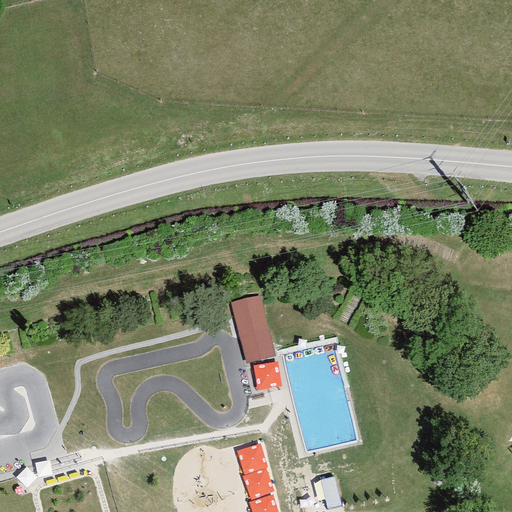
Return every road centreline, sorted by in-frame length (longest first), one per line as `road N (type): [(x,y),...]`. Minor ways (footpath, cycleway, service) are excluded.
road 1 (track): [(511,266),(394,245),(350,257),(244,254),(71,303),(0,332)]
road 2 (tertiary): [(0,234),(148,186),(251,165),(364,159),(511,172)]
road 3 (track): [(233,374),(222,339),(117,371),(105,385),(116,435),(138,432),(142,397),(153,388),(177,389),(214,421),(237,419),(241,408)]
